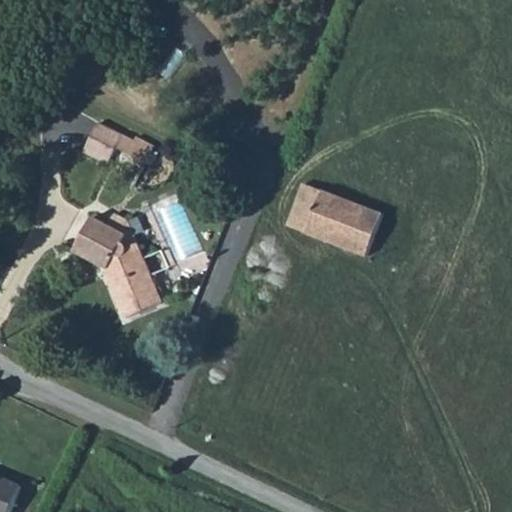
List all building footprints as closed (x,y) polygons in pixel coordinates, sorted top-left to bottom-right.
[(94,125),(80,154),(103,165),(117,136),(94,125)] [(135,135),(132,144),(151,153),(155,145),(135,135)] [(151,153),(132,144),(126,156),(144,165),(151,153)] [(322,189),(303,182),(287,225),(306,232),(322,189)] [(322,189),(306,232),(366,256),(382,213),(322,189)] [(75,253),(107,269),(114,266),(135,313),(164,298),(130,221),(117,215),(113,225),(92,215),(75,253)] [(114,266),(107,269),(128,316),(135,313),(114,266)] [(0,477),(0,511),(8,511),(19,486),(0,477)]
